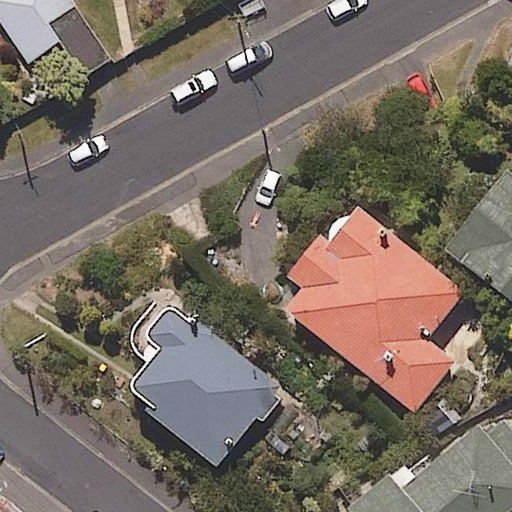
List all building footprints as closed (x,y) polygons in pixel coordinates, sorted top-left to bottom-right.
[(115,60),(74,0),(0,0),(0,21),(30,66),(63,43),(87,79),(115,60)] [(511,181),(503,175),(442,254),(511,307),(511,181)] [(460,298),(353,211),(323,247),(317,241),(284,282),(299,294),(282,316),(409,419),(452,366),(424,343),(460,298)] [(277,394),(170,305),(139,342),(156,356),(123,396),(213,470),(277,394)] [(510,511),(511,511),(511,435),(493,411),(408,480),(400,470),(347,511),(510,511)] [(21,511),(5,498),(0,503),(0,511),(21,511)]
